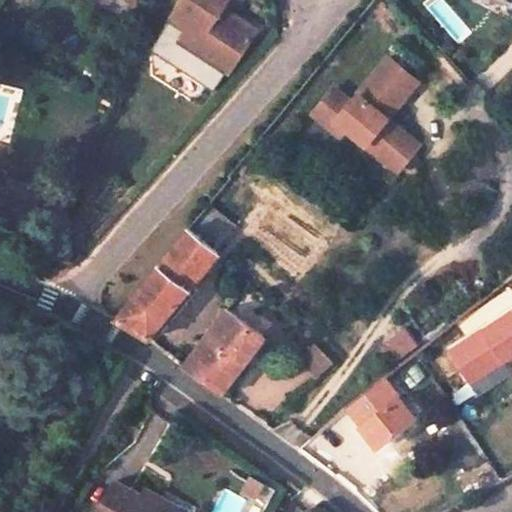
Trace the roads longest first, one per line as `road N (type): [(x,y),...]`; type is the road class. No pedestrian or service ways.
road 1 (residential): [(65,312),(334,5)]
road 2 (unclassified): [(65,312),(177,379),(351,511)]
